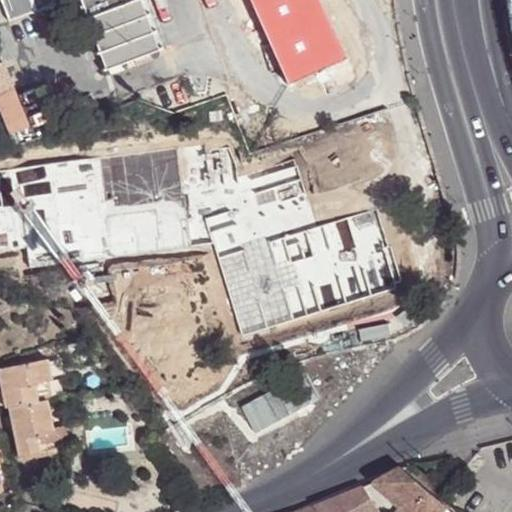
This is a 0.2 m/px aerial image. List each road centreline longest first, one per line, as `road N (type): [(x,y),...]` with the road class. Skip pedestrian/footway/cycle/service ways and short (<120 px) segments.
road 1 (tertiary): [(435,0),(487,210),(490,277)]
road 2 (tertiary): [(475,324),(315,473)]
road 3 (tertiary): [(315,473),(511,386)]
road 4 (tertiary): [(511,137),(477,0)]
